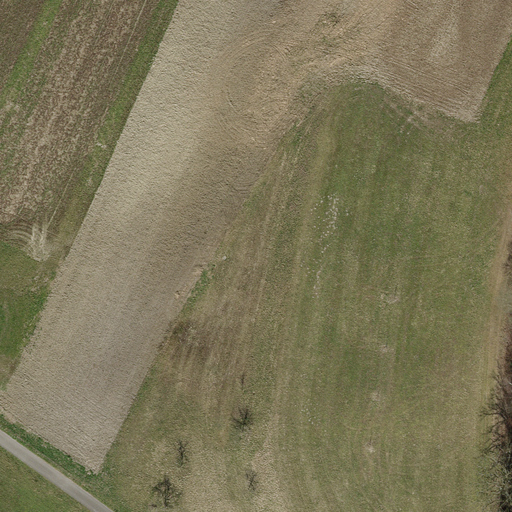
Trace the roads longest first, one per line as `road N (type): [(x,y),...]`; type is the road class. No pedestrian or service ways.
road 1 (track): [(511,230),(486,511)]
road 2 (track): [(0,440),(96,511)]
